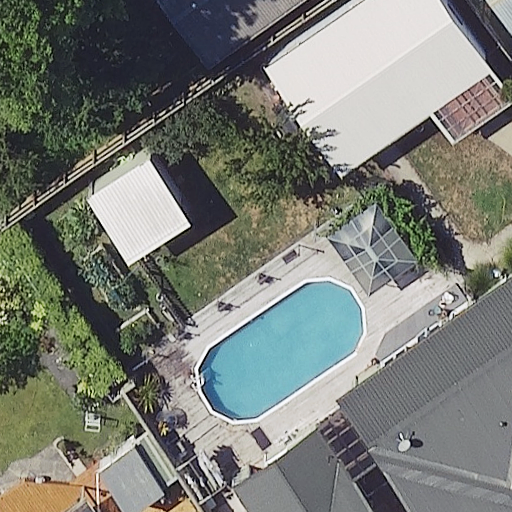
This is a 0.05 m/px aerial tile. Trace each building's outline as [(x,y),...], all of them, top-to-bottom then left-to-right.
[(275,0),(175,0),(211,48),(275,0)] [(511,91),(511,79),(458,0),(333,0),(267,45),(343,157),(431,97),(454,131),(511,91)] [(511,0),(500,0),(511,17),(511,0)] [(511,511),(511,257),(341,374),(434,511),(511,511)] [(390,511),(319,413),(216,487),(233,511),(390,511)] [(113,511),(94,482),(46,511),(113,511)]
